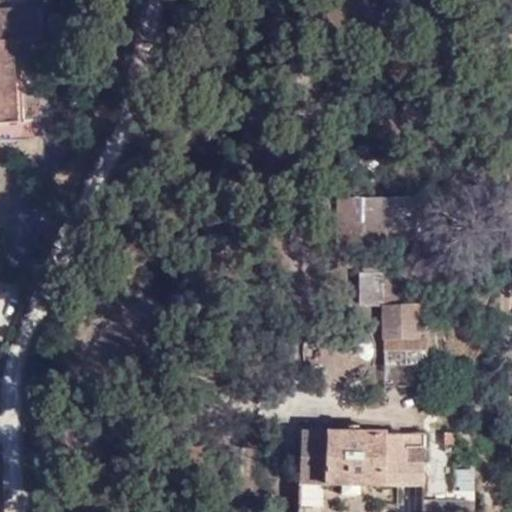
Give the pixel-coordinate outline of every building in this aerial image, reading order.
[(44,38),(43,6),(0,9),(0,120),(19,119),(15,40),(44,38)] [(426,300),(419,191),(391,192),(394,243),(396,271),(388,270),(389,301),(426,300)] [(394,243),(391,192),(336,194),(337,246),(394,243)] [(387,301),(389,301),(388,270),(359,271),(361,303),(379,302),(387,301)] [(389,301),(387,301),(387,335),(389,335),(389,347),(434,346),(433,333),(427,333),(426,300),(389,301)] [(431,431),(309,431),(308,476),(308,486),(430,487),(431,431)] [(472,469),(455,470),(458,496),(474,495),(472,469)] [(477,511),(478,500),(430,499),(429,511),(477,511)]
